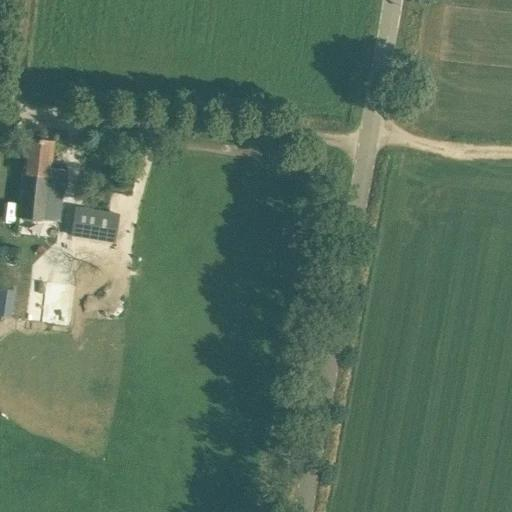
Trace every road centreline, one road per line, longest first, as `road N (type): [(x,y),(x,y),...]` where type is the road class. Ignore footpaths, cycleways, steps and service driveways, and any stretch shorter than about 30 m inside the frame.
road 1 (unclassified): [(366,140),(22,106),(15,91),(25,0)]
road 2 (tertiary): [(302,511),(366,140)]
road 3 (track): [(366,140),(511,152)]
road 4 (tertiary): [(366,140),(392,0)]
